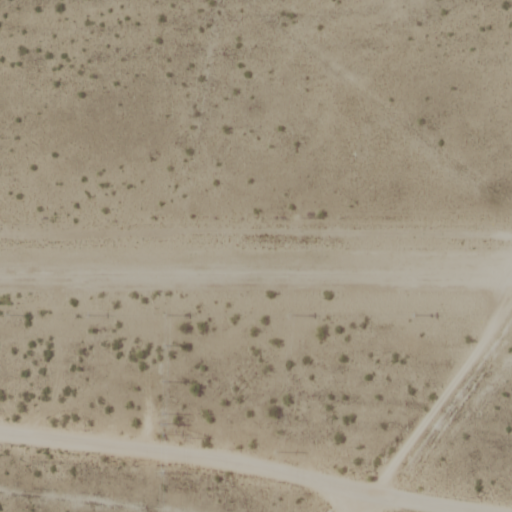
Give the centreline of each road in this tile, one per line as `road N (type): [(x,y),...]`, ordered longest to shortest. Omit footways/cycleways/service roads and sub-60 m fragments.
road 1 (residential): [(376,493),(252,466),(0,430)]
road 2 (residential): [(511,302),(376,493)]
road 3 (residential): [(362,511),(376,493),(510,511)]
